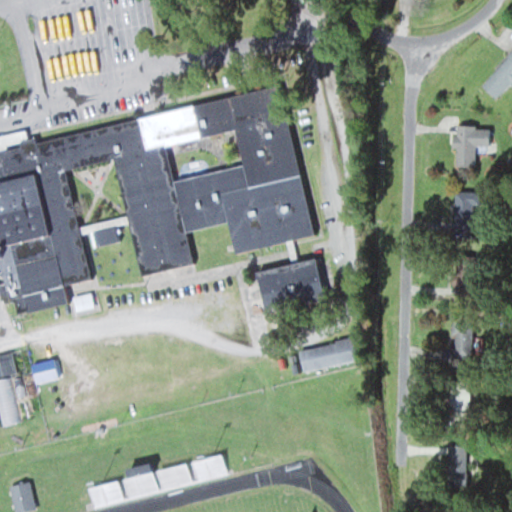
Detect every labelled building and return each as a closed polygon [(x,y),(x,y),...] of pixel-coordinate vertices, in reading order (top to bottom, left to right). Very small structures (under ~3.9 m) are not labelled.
[(511,85),(511,50),(481,84),(496,98),(509,83),(511,85)] [(0,151),(286,83),(322,233),(243,252),(235,218),(189,229),(197,261),(146,274),(118,158),(73,169),(99,278),(73,284),(77,300),(24,313),(20,298),(14,299),(7,271),(0,272),(0,151)] [(474,167),(474,145),(490,145),(491,126),(453,125),(452,167),(474,167)] [(323,256),(333,295),(274,310),(264,271),(323,256)] [(472,358),(472,320),(452,320),(452,358),(472,358)] [(358,335),(364,357),(308,372),(302,350),(358,335)] [(34,363),(39,382),(63,375),(58,356),(34,363)] [(0,377),(0,404),(3,417),(5,424),(21,420),(10,375),(0,377)] [(468,382),(447,382),(447,416),(468,416),(468,382)] [(466,487),(466,452),(448,452),(448,487),(466,487)] [(227,476),(222,453),(189,461),(189,462),(151,471),(149,462),(120,469),(122,479),(89,486),(93,505),(227,476)] [(34,480),(40,510),(29,511),(17,511),(12,485),(34,480)]
